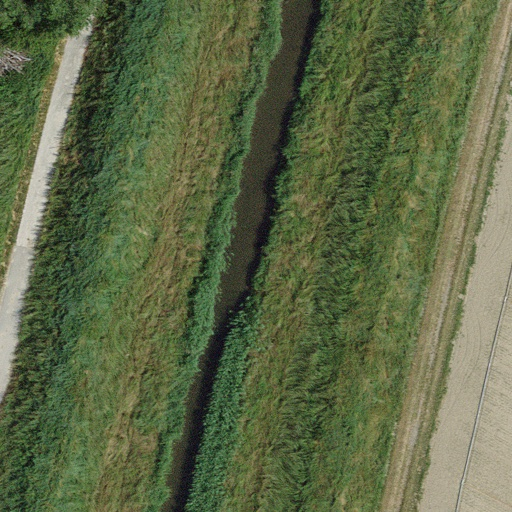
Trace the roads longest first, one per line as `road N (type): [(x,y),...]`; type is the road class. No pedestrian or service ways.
road 1 (track): [(511,22),(392,511)]
road 2 (track): [(0,361),(101,0)]
